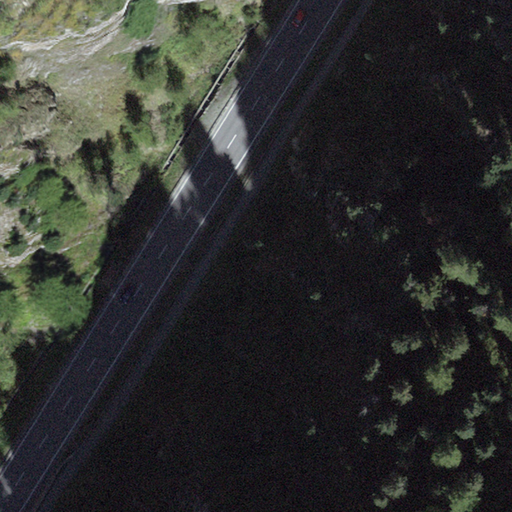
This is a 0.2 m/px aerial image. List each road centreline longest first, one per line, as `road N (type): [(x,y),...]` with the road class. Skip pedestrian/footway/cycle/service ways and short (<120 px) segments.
road 1 (track): [(44,511),(368,0)]
road 2 (primary): [(324,0),(4,511)]
